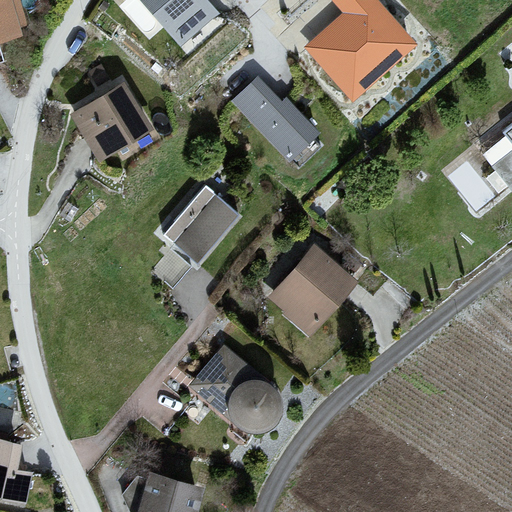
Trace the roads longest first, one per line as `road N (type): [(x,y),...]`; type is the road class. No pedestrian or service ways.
road 1 (residential): [(262,511),(275,480),(332,405),(511,259)]
road 2 (unclassified): [(12,227),(32,373),(89,511)]
road 3 (unclassified): [(81,0),(32,103),(12,227)]
road 4 (unknown): [(234,0),(331,109)]
